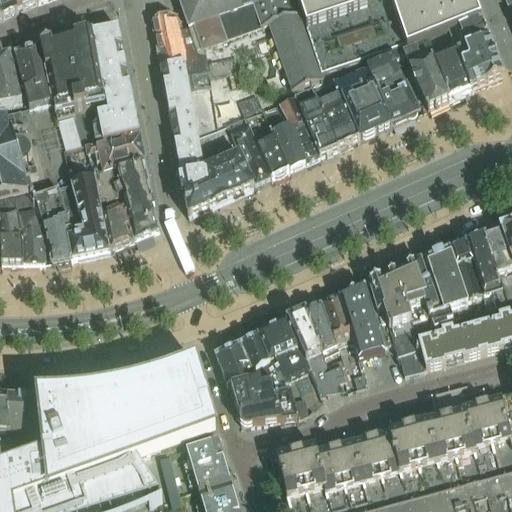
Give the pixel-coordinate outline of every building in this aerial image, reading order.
[(0,0),(0,23),(2,23),(17,17),(38,8),(34,0),(0,0)] [(34,0),(38,8),(59,0),(34,0)] [(177,0),(183,16),(189,33),(187,33),(187,35),(179,37),(184,65),(189,96),(190,96),(211,93),(209,85),(241,79),(238,64),(208,70),(206,56),(221,50),(268,33),(291,98),(322,87),(291,0),(177,0)] [(294,0),(322,79),(405,52),(406,55),(447,40),(481,27),(480,24),(474,26),(475,27),(472,28),(462,0),(294,0)] [(179,37),(175,19),(175,18),(151,22),(161,71),(168,70),(184,65),(179,37)] [(481,27),(447,40),(453,56),(455,59),(470,99),(502,85),(502,84),(488,47),(481,27)] [(118,32),(92,37),(107,116),(134,111),(118,32)] [(92,37),(68,44),(85,124),(91,123),(91,120),(107,116),(92,37)] [(85,124),(68,44),(41,52),(44,60),(42,61),(53,108),(58,128),(79,123),(80,125),(85,124)] [(53,108),(42,61),(40,53),(15,60),(25,100),(37,96),(40,111),(27,114),(53,108)] [(428,117),(449,107),(433,65),(422,69),(416,54),(402,60),(428,117)] [(449,107),(470,99),(455,59),(453,56),(433,65),(449,107)] [(0,110),(3,110),(6,121),(20,116),(10,62),(0,64),(0,110)] [(395,62),(366,74),(392,133),(413,124),(410,116),(415,114),(397,72),(399,71),(395,62)] [(161,72),(167,104),(189,96),(184,65),(168,70),(168,71),(161,72)] [(359,148),(392,133),(366,74),(333,88),(359,148)] [(312,97),(338,157),(359,148),(333,88),(312,97)] [(167,104),(172,135),(195,128),(190,96),(189,96),(167,104)] [(320,165),(338,157),(312,97),(294,104),(320,165)] [(272,187),(289,179),(262,117),(259,119),(254,103),(239,108),(245,125),(272,187)] [(306,171),(320,165),(294,104),(280,110),(306,171)] [(289,179),(306,171),(280,110),(262,117),(289,179)] [(139,139),(134,111),(107,116),(97,119),(99,131),(93,133),(95,146),(86,150),(139,139)] [(0,207),(32,196),(30,185),(37,182),(20,116),(6,121),(0,122),(0,207)] [(74,125),(59,129),(66,158),(82,154),(74,125)] [(254,195),(272,187),(245,125),(226,131),(254,195)] [(178,167),(195,161),(192,145),(196,143),(198,141),(195,128),(172,135),(178,167)] [(254,195),(226,131),(198,141),(196,143),(192,145),(195,161),(200,190),(184,198),(189,224),(254,195)] [(144,168),(139,139),(86,150),(87,161),(98,158),(103,179),(113,177),(123,174),(144,168)] [(200,190),(195,161),(178,167),(184,198),(200,190)] [(144,168),(123,174),(113,177),(123,208),(125,208),(134,248),(154,240),(155,239),(154,238),(156,235),(157,235),(158,234),(147,183),(144,168)] [(123,208),(113,177),(103,179),(94,182),(110,258),(134,248),(125,208),(123,208)] [(72,267),(110,258),(94,182),(70,189),(79,229),(62,234),(69,259),(72,267)] [(51,270),(72,267),(69,259),(62,234),(79,229),(70,189),(34,201),(39,219),(43,232),(51,270)] [(35,219),(39,219),(34,201),(13,207),(23,243),(23,272),(45,271),(40,237),(35,219)] [(0,239),(1,247),(1,272),(23,272),(23,243),(13,207),(0,211),(0,239)] [(511,230),(500,235),(511,269),(511,230)] [(486,248),(497,279),(511,274),(511,269),(500,235),(483,241),(486,248)] [(503,294),(497,279),(486,248),(483,241),(466,248),(469,255),(482,300),(492,297),(497,315),(505,313),(501,295),(503,294)] [(465,306),(482,300),(469,255),(466,248),(448,255),(452,262),(465,306)] [(425,265),(443,318),(445,326),(451,325),(469,319),(465,306),(452,262),(451,263),(448,255),(425,265)] [(438,316),(420,267),(379,286),(379,285),(369,289),(369,290),(368,291),(377,319),(383,317),(397,363),(399,362),(404,381),(424,377),(424,376),(416,347),(418,347),(411,328),(430,322),(434,331),(445,326),(443,318),(432,321),(431,318),(438,316)] [(511,279),(501,282),(509,313),(511,312),(511,279)] [(364,293),(338,304),(352,346),(357,366),(384,359),(372,321),(364,293)] [(338,304),(320,312),(336,351),(352,346),(338,304)] [(320,312),(304,319),(323,365),(324,364),(338,358),(336,351),(320,312)] [(499,324),(476,331),(484,360),(511,351),(511,320),(510,321),(510,318),(498,321),(499,324)] [(324,364),(323,365),(304,319),(287,327),(310,378),(319,399),(339,396),(338,388),(344,387),(341,373),(344,372),(341,364),(326,370),(324,364)] [(287,386),(310,378),(287,327),(257,341),(269,367),(251,375),(253,379),(253,381),(247,384),(251,396),(287,386)] [(418,347),(416,347),(424,376),(484,360),(476,331),(453,337),(452,333),(441,336),(442,340),(418,347)] [(251,375),(269,367),(257,341),(240,350),(243,357),(248,368),(251,375)] [(215,361),(221,377),(248,368),(243,357),(242,358),(239,350),(215,361)] [(253,379),(251,375),(248,368),(221,377),(227,391),(247,384),(253,381),(253,379)] [(173,415),(204,403),(196,374),(194,370),(140,388),(83,399),(83,400),(62,402),(63,405),(48,406),(41,406),(40,406),(40,402),(37,403),(41,439),(40,439),(40,447),(40,454),(44,455),(44,457),(1,473),(0,463),(0,511),(136,511),(166,503),(141,464),(166,454),(184,448),(173,415)] [(248,432),(261,430),(254,406),(290,397),(287,386),(251,396),(247,384),(227,391),(227,392),(228,393),(230,393),(240,427),(241,428),(242,429),(247,432),(248,432)] [(511,511),(511,393),(502,396),(484,401),(483,394),(468,398),(466,391),(430,401),(430,402),(432,410),(434,414),(379,429),(360,434),(274,458),(279,476),(286,503),(288,511),(511,511)] [(297,426),(308,420),(304,404),(293,407),(290,397),(254,406),(261,430),(297,426)] [(0,440),(9,441),(9,401),(0,400),(0,440)] [(41,439),(37,403),(9,401),(9,441),(10,458),(15,453),(40,454),(40,447),(40,439),(41,439)] [(10,458),(9,441),(0,440),(0,463),(1,473),(44,457),(44,455),(40,454),(15,453),(10,458)] [(199,500),(230,490),(217,446),(185,456),(188,465),(182,467),(186,479),(192,477),(193,479),(187,481),(190,493),(196,491),(199,500)] [(236,511),(230,490),(199,500),(202,511),(236,511)]
